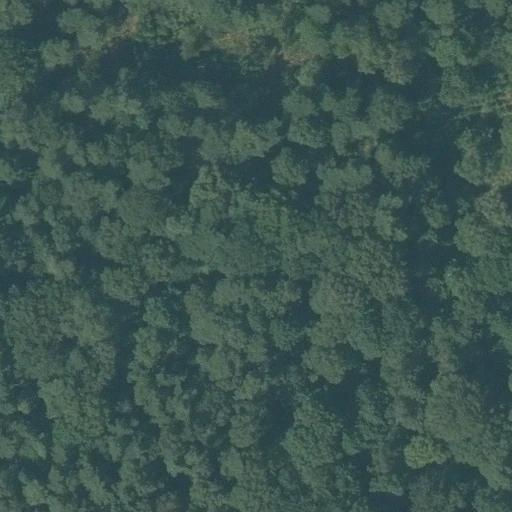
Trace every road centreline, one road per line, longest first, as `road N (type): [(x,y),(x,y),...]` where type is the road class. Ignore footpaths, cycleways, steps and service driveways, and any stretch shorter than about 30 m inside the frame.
road 1 (unclassified): [(511,300),(0,103)]
road 2 (unknown): [(0,73),(511,267)]
